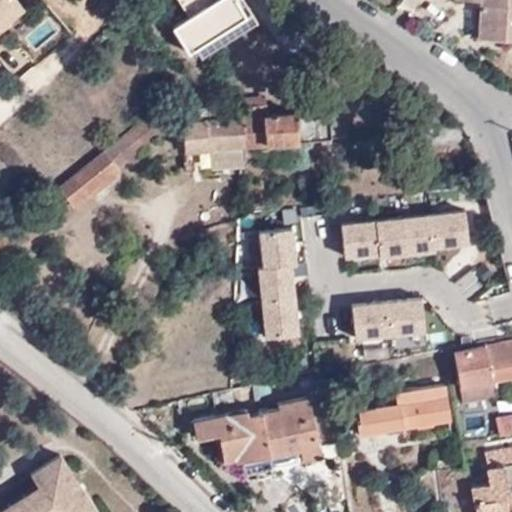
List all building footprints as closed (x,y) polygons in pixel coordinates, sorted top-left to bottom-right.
[(0,0),(0,28),(27,9),(19,0),(0,0)] [(243,0),(212,0),(172,20),(190,57),(256,24),(243,0)] [(179,0),(186,13),(209,0),(179,0)] [(511,0),(456,0),(478,2),(478,39),(511,41),(511,0)] [(260,107),(260,100),(260,99),(240,99),(240,102),(240,107),(260,107)] [(240,120),(240,144),(340,135),(339,119),(327,119),(326,116),(314,117),(312,112),(260,117),(260,107),(240,107),(240,118),(238,119),(240,120)] [(180,147),(240,144),(240,120),(238,119),(216,121),(214,110),(195,111),(195,122),(178,124),(180,147)] [(98,155),(113,172),(162,128),(147,112),(98,155)] [(110,175),(113,172),(98,155),(52,195),(68,212),(73,210),(110,178),(110,175)] [(340,217),(343,258),(468,248),(464,208),(340,217)] [(0,262),(44,225),(32,212),(0,239),(0,262)] [(256,227),(263,333),(301,330),(294,225),(256,227)] [(435,330),(433,295),(351,301),(353,335),(435,330)] [(487,381),(511,376),(511,341),(450,353),(458,404),(489,398),(487,381)] [(416,365),(414,355),(344,368),(346,378),(416,365)] [(447,421),(446,397),(445,389),(398,397),(400,405),(375,409),(374,410),(360,412),(361,421),(357,421),(360,436),(447,421)] [(246,413),(245,410),(193,419),(197,439),(216,436),(220,459),(233,456),(234,461),(299,448),(301,458),(319,454),(308,398),(276,404),(277,407),(246,413)] [(494,433),(511,429),(511,412),(491,417),(494,433)] [(511,511),(511,445),(479,451),(486,483),(467,487),(471,511),(511,511)] [(76,511),(76,510),(89,501),(60,457),(30,476),(38,488),(49,505),(38,511),(76,511)] [(0,511),(38,511),(49,505),(38,488),(0,511)] [(95,511),(89,501),(76,510),(76,511),(95,511)]
